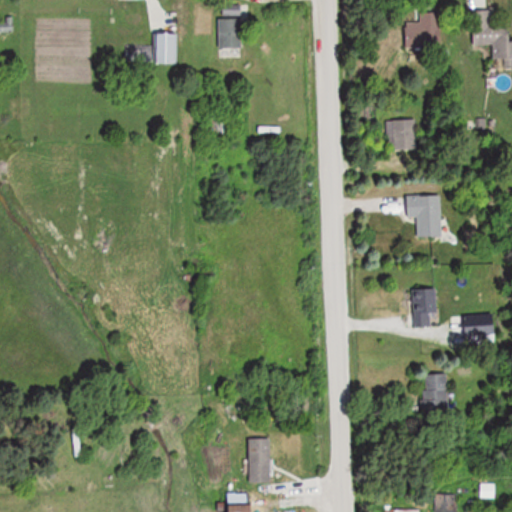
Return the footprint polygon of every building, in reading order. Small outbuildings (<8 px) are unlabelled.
[(474,45),(493,44),(494,63),(511,61),(511,40),(511,41),(509,21),(494,22),(493,8),(471,10),(474,45)] [(406,21),(406,48),(442,48),(442,12),(420,12),(420,21),(406,21)] [(244,16),(219,16),(219,49),(244,49),(244,16)] [(178,33),(153,33),(153,45),(126,45),(126,64),(178,64),(178,33)] [(231,139),(231,116),(214,116),(214,139),(231,139)] [(393,119),(393,149),(416,149),(416,119),(393,119)] [(407,196),(408,218),(418,218),(419,237),(443,237),(442,196),(407,196)] [(413,290),(413,328),(439,328),(438,289),(413,290)] [(448,374),(424,375),(425,415),(448,415),(448,374)] [(250,483),(272,483),(272,439),(250,439),(250,483)] [(494,484),(482,484),(482,497),(494,497),(494,484)] [(253,511),(253,494),(230,494),(229,511),(253,511)] [(456,511),(457,494),(435,494),(434,511),(456,511)]
